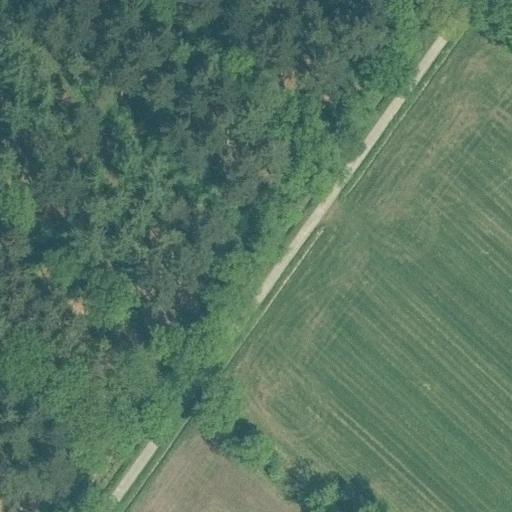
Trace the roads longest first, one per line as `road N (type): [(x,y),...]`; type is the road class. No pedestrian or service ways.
road 1 (unclassified): [(106,511),(471,0)]
road 2 (track): [(267,286),(0,42)]
